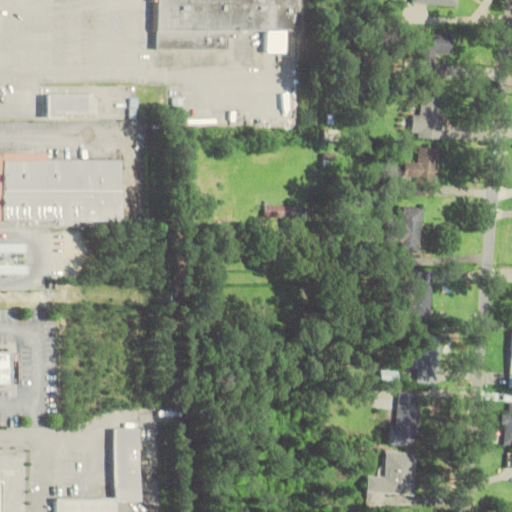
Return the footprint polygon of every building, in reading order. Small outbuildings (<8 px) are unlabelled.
[(159,0),(159,48),(231,49),(231,30),(303,30),(303,0),(159,0)] [(420,69),(439,69),(439,55),(451,55),(451,33),(420,33),(420,69)] [(66,113),(97,113),(97,93),(46,93),(46,118),(66,118),(66,113)] [(443,138),(443,97),(422,97),(421,114),(413,114),(412,137),(443,138)] [(415,195),(436,196),(439,149),(418,147),(417,160),(406,159),(405,175),(416,176),(415,195)] [(124,159),(50,159),(50,152),(0,152),(0,220),(123,221),(124,159)] [(297,218),(297,206),(263,206),(263,218),(297,218)] [(388,221),(386,240),(399,241),(398,251),(419,253),(423,208),(403,206),(401,222),(388,221)] [(0,271),(26,271),(25,262),(14,262),(0,262),(0,248),(14,249),(26,249),(26,240),(0,239),(0,271)] [(0,248),(14,249),(14,262),(0,262),(0,248)] [(431,273),(409,273),(409,319),(431,319),(431,273)] [(415,384),(437,385),(439,335),(418,335),(417,348),(406,347),(405,368),(416,369),(415,384)] [(0,386),(9,386),(9,351),(0,351),(0,386)] [(396,380),(396,371),(380,371),(380,380),(396,380)] [(396,425),(390,425),(389,445),(418,446),(420,393),(398,392),(396,425)] [(511,404),(509,404),(508,414),(503,414),(502,445),(511,445),(511,404)] [(140,501),(140,429),(113,429),(113,499),(53,499),(53,511),(114,511),(115,501),(140,501)] [(365,474),(364,492),(414,496),(417,452),(385,450),(383,476),(365,474)]
